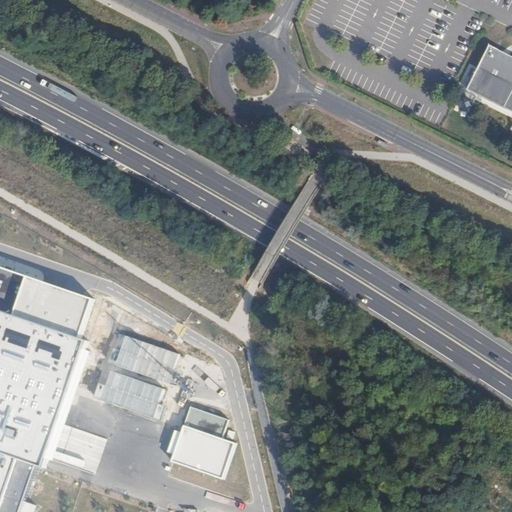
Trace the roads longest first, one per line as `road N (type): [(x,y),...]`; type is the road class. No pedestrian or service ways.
road 1 (trunk): [(511,365),(248,202),(0,67)]
road 2 (trunk): [(0,93),(511,389)]
road 3 (secondary): [(315,95),(511,193)]
